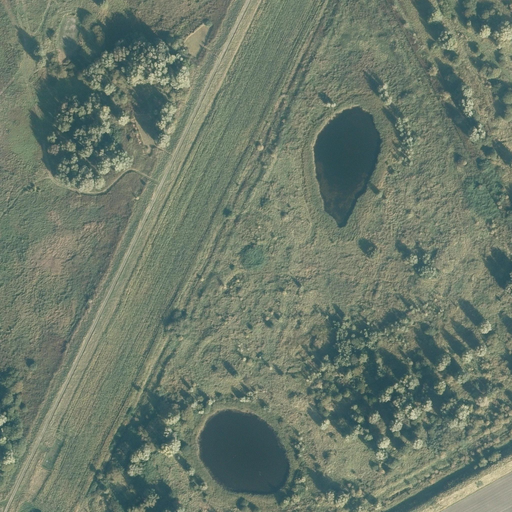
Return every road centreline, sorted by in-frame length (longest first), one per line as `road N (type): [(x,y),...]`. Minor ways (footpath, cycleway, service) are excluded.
road 1 (track): [(8,511),(250,0)]
road 2 (track): [(511,194),(401,0)]
